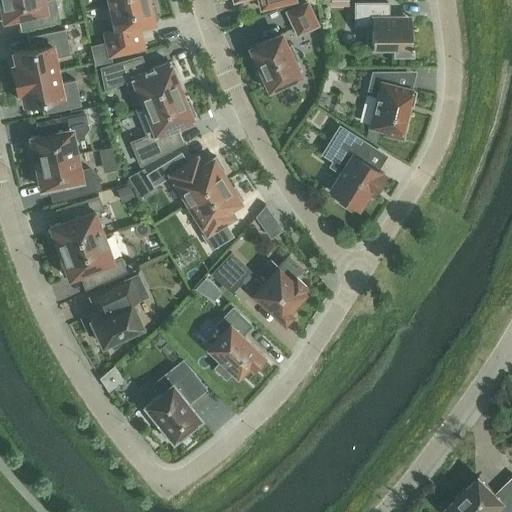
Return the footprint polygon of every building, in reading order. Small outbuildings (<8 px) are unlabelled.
[(44,0),(0,0),(0,18),(2,18),(3,21),(26,16),(28,28),(59,22),(54,0),(48,0),(44,1),(44,0)] [(148,0),(131,0),(109,5),(114,30),(103,32),(108,56),(143,48),(138,26),(154,22),(153,19),(156,18),(153,5),(150,6),(148,0)] [(294,0),(258,0),(261,9),(295,0),(294,0)] [(297,34),(317,25),(307,3),(287,12),(297,34)] [(410,16),(405,16),(387,16),(387,3),(355,3),(355,25),(371,24),(372,47),(393,47),(393,53),(412,53),(411,42),(410,42),(410,16)] [(15,79),(57,70),(54,57),(70,54),(64,29),(33,35),(35,48),(13,52),(16,65),(12,65),(15,79)] [(280,34),(250,48),(260,69),(256,71),(263,88),(267,86),(269,89),(299,75),(292,62),(297,60),(290,45),(286,47),(280,34)] [(136,109),(181,91),(176,81),(180,79),(174,65),(170,66),(168,61),(146,70),(140,56),(98,69),(106,88),(125,81),(136,109)] [(57,70),(15,79),(18,92),(21,92),(24,104),(46,99),(48,112),(80,105),(75,80),(59,83),(57,70)] [(393,84),(396,71),(372,72),(370,80),(380,82),(369,126),(380,128),(385,130),(384,133),(402,137),(406,120),(403,119),(407,104),(412,105),(416,90),(393,84)] [(181,91),(136,109),(146,134),(130,140),(140,165),(177,145),(172,134),(174,128),(193,121),(191,116),(194,115),(188,100),(185,102),(181,91)] [(35,162),(76,154),(72,138),(82,136),(87,128),(84,113),(51,119),(53,132),(30,137),(31,142),(28,142),(31,160),(34,159),(35,162)] [(376,143),(380,128),(369,126),(367,137),(376,143)] [(372,194),(376,188),(384,174),(361,159),(369,146),(339,127),(329,142),(338,147),(339,151),(330,165),(340,172),(329,190),(341,198),(338,202),(350,209),(352,205),(358,209),(369,192),(372,194)] [(188,203),(226,179),(220,171),(223,169),(215,156),(201,165),(196,157),(187,163),(181,152),(146,174),(153,185),(170,174),(188,203)] [(76,154),(35,162),(36,166),(33,167),(36,184),(39,183),(40,188),(64,183),(67,197),(99,187),(96,174),(88,168),(79,170),(76,154)] [(231,188),(226,179),(188,203),(206,231),(202,234),(211,249),(232,235),(224,222),(233,216),(228,208),(242,199),(234,186),(231,188)] [(58,252),(104,235),(94,209),(101,206),(97,195),(71,204),(75,216),(49,226),(50,229),(48,229),(47,232),(50,241),(52,242),(55,241),(58,252)] [(112,259),(104,235),(58,252),(62,263),(60,263),(59,266),(62,275),(65,276),(67,275),(68,278),(94,268),(99,282),(124,268),(120,256),(112,259)] [(240,261),(231,252),(211,273),(231,292),(242,281),(244,279),(233,268),(240,261)] [(251,272),(240,261),(233,268),(244,279),(242,281),(246,285),(245,287),(252,293),(284,323),(292,314),(289,310),(306,292),(303,290),(306,286),(295,275),(302,268),(288,255),(277,267),(281,271),(272,280),(268,276),(261,284),(249,274),(251,272)] [(89,298),(95,312),(82,318),(89,333),(95,330),(102,345),(142,326),(131,304),(139,300),(136,294),(144,291),(137,276),(89,298)] [(215,325),(222,331),(207,347),(221,360),(214,367),(225,378),(232,370),(240,378),(251,366),(252,367),(263,355),(242,335),(251,325),(232,307),(215,325)] [(159,428),(168,439),(171,437),(173,440),(175,438),(178,440),(189,432),(186,429),(199,419),(184,400),(202,386),(182,361),(155,383),(162,392),(145,405),(162,426),(159,428)] [(491,511),(496,508),(499,511),(511,511),(511,490),(506,484),(496,494),(479,477),(466,489),(465,489),(457,496),(458,497),(445,510),(446,511),(491,511)]
